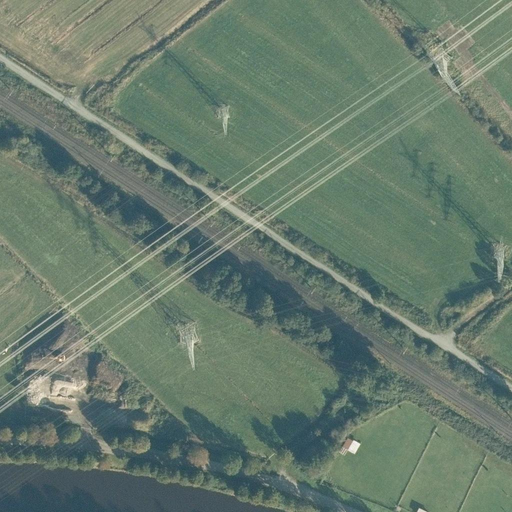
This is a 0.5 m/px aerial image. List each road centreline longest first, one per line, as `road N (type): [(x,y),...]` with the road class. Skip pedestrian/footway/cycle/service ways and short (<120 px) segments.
road 1 (track): [(0,50),(511,382)]
road 2 (track): [(352,511),(191,461),(0,441)]
